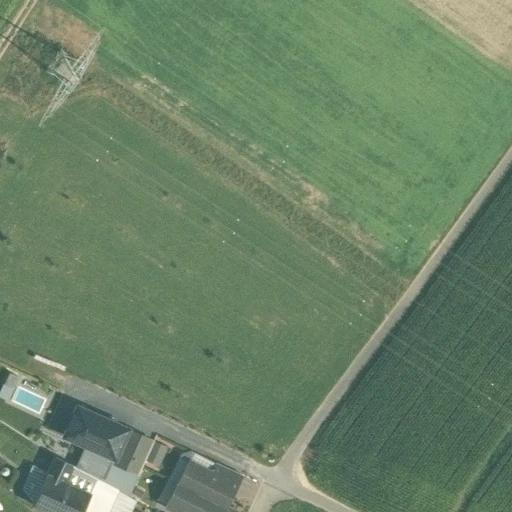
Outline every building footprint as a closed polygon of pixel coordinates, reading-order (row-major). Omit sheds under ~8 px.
[(77,410),(66,437),(83,445),(115,459),(127,431),(77,410)] [(115,459),(112,463),(124,469),(139,437),(127,431),(115,459)] [(66,437),(56,459),(72,467),(83,445),(66,437)] [(146,461),(159,466),(166,450),(154,444),(146,461)] [(56,459),(47,478),(64,485),(72,467),(56,459)] [(241,476),(216,464),(210,476),(235,488),(241,476)] [(210,476),(190,465),(179,486),(225,510),(236,489),(235,488),(210,476)] [(97,479),(72,467),(64,485),(89,497),(97,479)] [(64,485),(47,478),(35,506),(47,511),(82,511),(89,497),(64,485)] [(82,511),(108,511),(118,491),(97,479),(89,497),(82,511)] [(223,511),(225,510),(179,486),(168,507),(177,511),(223,511)]
